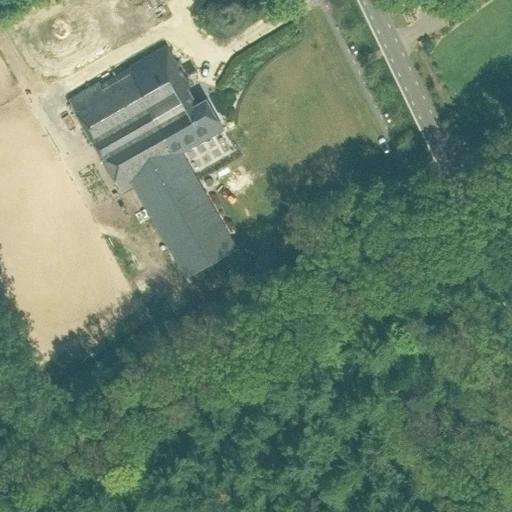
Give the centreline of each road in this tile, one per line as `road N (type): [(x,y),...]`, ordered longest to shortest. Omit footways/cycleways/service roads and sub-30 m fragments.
road 1 (track): [(443,151),(0,420)]
road 2 (secondary): [(511,292),(370,0)]
